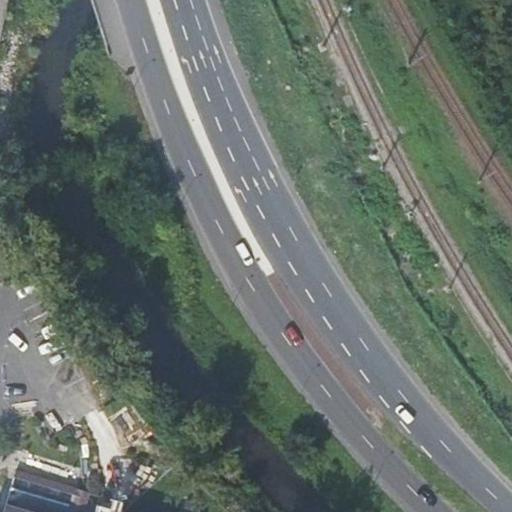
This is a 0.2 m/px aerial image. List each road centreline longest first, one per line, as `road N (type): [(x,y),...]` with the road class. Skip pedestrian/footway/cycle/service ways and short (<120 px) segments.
road 1 (secondary): [(511,509),(421,418),(307,254),(260,168),(195,0)]
road 2 (secondary): [(133,0),(201,171),(259,289),(317,380),(426,511)]
